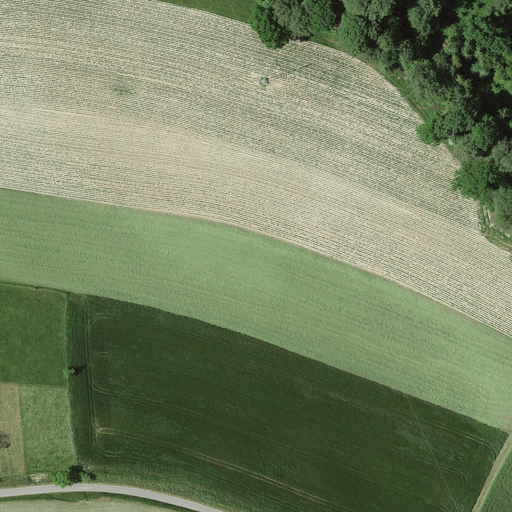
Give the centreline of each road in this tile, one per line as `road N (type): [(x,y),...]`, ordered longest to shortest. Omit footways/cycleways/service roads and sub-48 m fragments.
road 1 (unclassified): [(0,495),(111,488),(210,511)]
road 2 (track): [(413,0),(511,75)]
